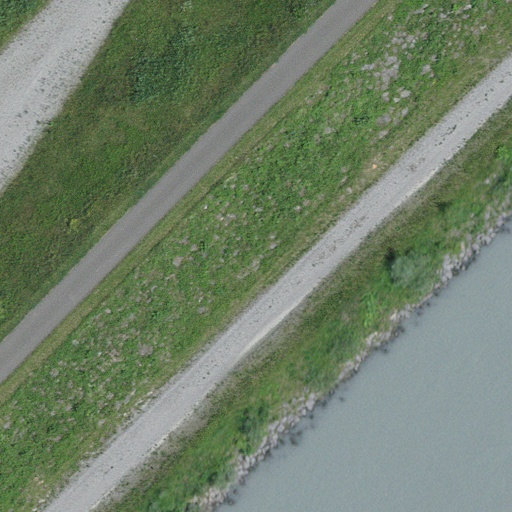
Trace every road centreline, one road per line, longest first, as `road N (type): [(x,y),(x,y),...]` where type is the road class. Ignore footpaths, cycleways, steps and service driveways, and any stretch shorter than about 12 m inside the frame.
road 1 (track): [(74,511),(511,79)]
road 2 (track): [(366,0),(0,369)]
road 3 (track): [(89,0),(0,136)]
road 4 (track): [(87,1),(0,88)]
